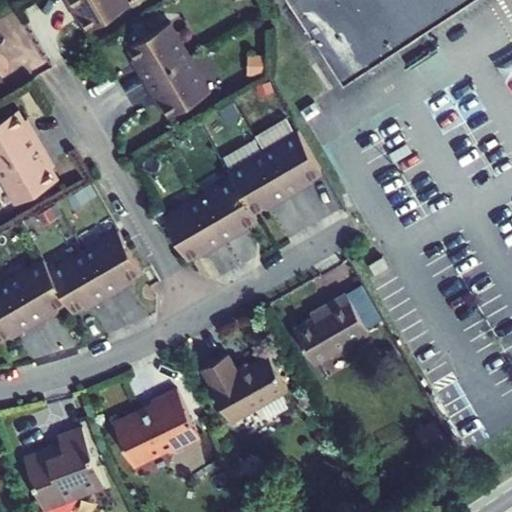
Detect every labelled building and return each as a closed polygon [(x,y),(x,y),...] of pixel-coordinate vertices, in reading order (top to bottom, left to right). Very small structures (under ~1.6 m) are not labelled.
[(116,0),(58,0),(68,17),(71,14),(81,33),(123,10),(116,0)] [(289,0),(343,82),(399,45),(401,43),(406,51),(427,36),(423,29),(424,28),(466,0),(289,0)] [(130,69),(140,86),(184,60),(163,25),(122,50),(133,67),(130,69)] [(424,28),(423,29),(427,36),(406,51),(401,43),(399,45),(411,64),(437,47),(424,28)] [(205,94),(184,60),(140,86),(150,102),(153,100),(164,118),(205,94)] [(14,112),(0,119),(0,165),(37,144),(27,126),(23,129),(14,112)] [(390,153),(395,163),(415,152),(410,142),(390,153)] [(37,144),(0,165),(0,180),(13,204),(54,179),(45,163),(48,161),(37,144)] [(311,199),(331,188),(308,146),(272,166),(297,212),(314,202),(311,199)] [(272,166),(237,185),(241,194),(260,227),(277,218),(279,222),(297,212),(272,166)] [(241,194),(208,212),(233,255),(247,247),(245,243),(263,234),(260,227),(241,194)] [(208,212),(173,231),(195,271),(212,262),(213,266),(233,255),(208,212)] [(132,293),(149,284),(126,244),(93,262),(117,306),(134,297),(132,293)] [(368,267),(374,276),(385,270),(380,260),(368,267)] [(117,306),(93,262),(58,281),(72,311),(79,322),(98,312),(100,316),(117,306)] [(58,281),(51,269),(14,290),(39,334),(58,324),(56,320),(72,311),(58,281)] [(14,290),(0,297),(0,346),(2,350),(22,339),(25,342),(39,334),(14,290)] [(314,319),(294,330),(314,363),(368,332),(346,294),(333,301),(335,307),(314,319)] [(311,314),(314,319),(335,307),(333,301),(311,314)] [(228,355),(202,369),(231,422),(287,390),(267,355),(247,367),(237,372),(235,367),(228,355)] [(244,362),(235,367),(237,372),(247,367),(244,362)] [(126,416),(118,419),(113,422),(133,463),(168,447),(173,449),(200,437),(177,388),(151,401),(154,407),(138,413),(133,412),(130,417),(126,416)] [(116,416),(118,419),(126,416),(130,417),(133,412),(138,413),(154,407),(151,401),(116,416)] [(103,481),(82,423),(57,432),(60,439),(62,445),(48,450),(47,446),(25,456),(41,499),(76,485),(78,490),(103,481)] [(23,452),(25,456),(47,446),(48,450),(62,445),(60,439),(23,452)]
